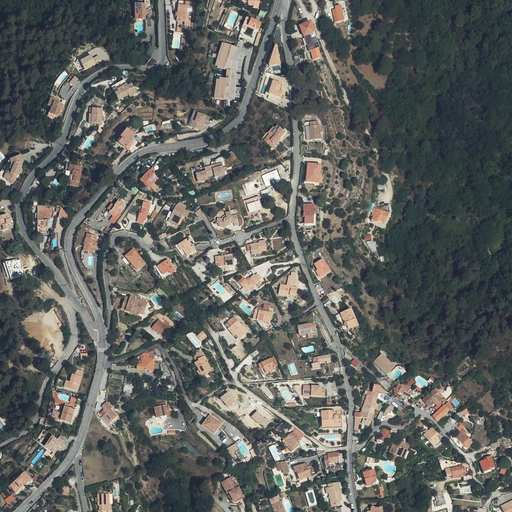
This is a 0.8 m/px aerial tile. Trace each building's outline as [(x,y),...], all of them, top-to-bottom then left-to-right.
[(145,11),(145,6),(144,6),(144,0),(142,0),(133,0),(131,14),(142,16),(143,11),(145,11)] [(185,0),(185,2),(178,1),(175,17),(184,18),(183,22),(188,23),(190,11),(185,10),(186,5),(191,6),(191,0),(185,0)] [(343,2),(336,3),(337,6),(337,8),(335,9),(336,19),(346,18),(343,2)] [(259,21),(248,17),(245,25),(246,26),(247,24),(257,27),(259,21)] [(315,29),(311,20),(301,25),(306,34),(310,31),(315,29)] [(315,29),(310,31),(316,47),(319,45),(322,44),(315,29)] [(310,31),(306,34),(310,50),(316,47),(310,31)] [(227,70),(235,46),(222,43),(215,66),(227,70)] [(281,64),(277,45),(275,45),(269,67),(281,64)] [(316,47),(310,50),(308,50),(312,60),(323,55),(319,45),(316,47)] [(91,55),(81,60),(85,69),(101,61),(99,56),(93,59),(91,55)] [(227,99),(231,70),(227,70),(226,78),(219,78),(219,79),(216,79),(214,98),(227,99)] [(79,73),(73,79),(76,82),(81,76),(79,73)] [(129,98),(137,93),(132,84),(128,86),(124,80),(112,86),(118,100),(124,97),(123,96),(127,94),(129,98)] [(280,90),(282,84),(273,81),(269,94),(282,98),(284,91),(280,90)] [(63,104),(65,98),(60,96),(61,94),(53,91),(50,99),(53,100),(50,109),(55,111),(56,108),(60,110),(62,104),(63,104)] [(91,117),(89,117),(89,123),(102,124),(103,107),(92,106),(91,117)] [(210,117),(198,112),(196,120),(193,119),(191,126),(199,129),(200,126),(202,126),(203,124),(207,126),(210,117)] [(310,142),(321,142),(321,128),(320,128),(320,124),(311,124),(312,128),(310,128),(310,142)] [(262,138),(271,145),(274,142),(275,143),(279,138),(281,139),(287,133),(279,125),(277,128),(275,126),(270,132),(269,131),(262,138)] [(119,142),(125,148),(130,142),(132,143),(136,139),(134,137),(135,135),(132,132),(131,133),(126,129),(120,136),(123,138),(119,142)] [(274,142),(271,145),(273,147),(281,139),(279,138),(275,143),(274,142)] [(18,151),(12,153),(14,162),(12,166),(9,172),(7,176),(13,180),(16,175),(18,175),(19,172),(21,169),(23,164),(22,164),(22,162),(21,162),(19,157),(20,157),(18,151)] [(152,166),(159,156),(155,153),(148,163),(152,166)] [(72,180),(81,181),(82,161),(69,160),(68,167),(73,167),(72,170),(70,169),(70,176),(72,176),(72,180)] [(208,174),(212,173),(216,173),(215,166),(211,167),(211,163),(206,164),(207,167),(208,174)] [(224,164),(215,166),(216,173),(216,175),(226,173),(224,164)] [(145,170),(148,168),(146,166),(139,176),(145,170)] [(307,185),(315,185),(315,182),(321,182),(321,166),(307,166),(307,185)] [(208,174),(207,167),(198,169),(199,178),(208,176),(208,174)] [(150,169),(148,168),(145,170),(139,176),(143,180),(149,173),(153,171),(152,170),(153,169),(151,168),(150,169)] [(149,173),(143,180),(148,183),(149,181),(154,185),(157,181),(152,177),(155,173),(153,171),(149,173)] [(262,210),(257,194),(247,197),(248,202),(246,203),(249,214),(262,210)] [(111,214),(115,209),(116,210),(122,201),(120,200),(116,197),(115,199),(114,198),(110,204),(111,204),(107,210),(107,209),(106,209),(106,211),(111,214)] [(143,200),(141,204),(140,204),(139,203),(137,209),(140,210),(136,219),(143,221),(144,218),(145,219),(152,203),(143,199),(143,200)] [(383,220),(386,210),(373,206),(374,205),(370,204),(371,201),(369,200),(365,212),(370,214),(369,218),(375,220),(376,218),(383,220)] [(173,214),(176,207),(184,212),(182,216),(186,218),(189,212),(187,211),(189,208),(181,204),(177,206),(175,205),(171,213),(173,214)] [(1,219),(13,219),(13,214),(15,214),(15,209),(13,209),(13,205),(0,205),(1,219)] [(307,226),(315,226),(315,207),(304,206),(304,218),(307,218),(307,226)] [(182,216),(184,212),(176,207),(173,214),(171,213),(170,213),(168,218),(171,219),(169,223),(177,227),(182,216)] [(61,208),(58,218),(67,220),(69,211),(61,208)] [(116,210),(115,209),(111,214),(108,218),(113,221),(118,211),(116,210)] [(205,214),(201,209),(196,213),(199,218),(205,214)] [(52,211),(37,211),(38,232),(47,232),(52,211)] [(232,223),(232,220),(237,220),(235,211),(226,213),(226,218),(224,220),(217,220),(217,225),(219,225),(219,227),(221,229),(226,229),(226,226),(228,224),(232,223)] [(94,233),(85,232),(82,249),(90,250),(90,245),(94,246),(97,246),(99,240),(94,240),(94,233)] [(181,250),(185,256),(193,249),(190,244),(188,246),(182,238),(174,246),(179,252),(181,250)] [(266,250),(264,239),(257,240),(257,242),(247,244),(248,250),(251,250),(251,254),(259,253),(258,251),(266,250)] [(371,239),(366,240),(370,251),(371,250),(375,258),(377,258),(376,253),(374,248),(373,244),(371,239)] [(137,270),(145,263),(134,250),(126,256),(137,270)] [(216,267),(230,266),(230,255),(225,255),(225,257),(215,257),(216,267)] [(171,274),(176,271),(169,258),(158,265),(163,273),(168,270),(171,274)] [(321,278),(331,273),(323,261),(315,265),(319,272),(318,273),(321,278)] [(158,265),(156,266),(163,279),(165,277),(163,273),(158,265)] [(289,284),(291,267),(283,273),(282,283),(289,284)] [(241,286),(246,292),(247,291),(252,286),(255,284),(258,281),(262,277),(257,272),(254,275),(253,274),(248,278),(249,279),(245,283),(241,286)] [(241,286),(245,283),(244,283),(238,288),(246,297),(249,294),(247,291),(246,292),(241,286)] [(296,286),(289,284),(282,283),(278,283),(276,295),(288,297),(288,294),(295,295),(296,286)] [(119,308),(122,309),(123,306),(133,308),(136,298),(133,297),(133,295),(123,292),(123,294),(118,293),(115,305),(120,306),(119,308)] [(123,306),(122,309),(136,311),(139,296),(133,295),(133,297),(136,298),(133,308),(123,306)] [(258,322),(270,324),(272,312),(267,311),(267,313),(255,310),(252,321),(258,322)] [(344,332),(359,328),(354,311),(338,316),(342,324),(344,332)] [(150,324),(159,330),(167,319),(163,316),(160,320),(155,317),(150,324)] [(234,333),(232,335),(235,338),(237,336),(240,340),(248,332),(233,318),(226,326),(229,329),(234,333)] [(315,329),(313,321),(296,325),(297,334),(310,332),(309,330),(315,329)] [(271,325),(270,324),(258,322),(257,324),(266,330),(268,330),(270,329),(271,325)] [(196,347),(202,343),(193,331),(187,335),(196,347)] [(204,339),(207,336),(203,331),(199,334),(204,339)] [(192,350),(195,356),(197,356),(196,353),(204,351),(202,347),(192,350)] [(196,362),(198,366),(200,367),(209,365),(204,351),(196,353),(197,356),(195,356),(192,357),(194,363),(196,362)] [(329,354),(328,351),(313,356),(314,358),(313,359),(313,360),(310,361),(312,366),(319,364),(317,360),(325,357),(325,355),(329,354)] [(384,372),(391,365),(380,355),(373,363),(384,372)] [(151,364),(152,358),(150,358),(150,360),(137,358),(137,359),(132,358),(131,366),(134,366),(134,368),(149,371),(150,364),(151,364)] [(158,359),(152,358),(151,364),(158,365),(157,373),(164,374),(162,364),(159,364),(158,359)] [(258,363),(264,375),(275,369),(270,358),(258,363)] [(200,367),(198,366),(195,367),(197,373),(211,369),(209,365),(200,367)] [(394,367),(391,365),(384,372),(387,375),(394,367)] [(65,385),(77,388),(81,370),(75,369),(74,373),(71,372),(70,380),(66,379),(65,385)] [(376,393),(379,383),(372,382),(370,391),(376,393)] [(399,383),(395,391),(399,393),(400,391),(410,397),(413,391),(409,390),(411,387),(403,382),(402,384),(399,383)] [(296,390),(302,390),(307,391),(306,393),(319,394),(319,386),(315,386),(315,384),(297,383),(296,390)] [(423,394),(424,393),(417,385),(415,387),(415,388),(418,390),(418,391),(420,394),(422,392),(423,394)] [(419,396),(423,394),(422,392),(420,394),(418,391),(418,390),(415,388),(414,388),(413,391),(419,396)] [(442,396),(435,388),(423,398),(429,405),(434,401),(438,404),(439,403),(442,406),(448,401),(445,398),(444,400),(441,397),(442,396)] [(72,399),(74,392),(67,390),(65,398),(72,399)] [(369,393),(370,391),(365,390),(362,403),(367,404),(373,406),(375,396),(376,395),(369,393)] [(455,395),(448,401),(450,403),(457,397),(455,395)] [(54,409),(52,415),(63,418),(65,403),(66,400),(61,399),(59,410),(54,409)] [(106,401),(101,405),(104,409),(107,412),(104,415),(110,423),(118,416),(111,408),(112,407),(106,401)] [(450,403),(448,401),(442,406),(439,403),(438,404),(436,407),(440,411),(434,416),(437,420),(453,406),(450,403)] [(65,403),(63,418),(67,419),(69,413),(70,413),(71,405),(65,403)] [(360,409),(355,409),(354,431),(357,431),(358,421),(360,422),(361,416),(361,413),(365,414),(367,404),(362,403),(360,409)] [(168,408),(167,404),(155,407),(157,417),(162,416),(162,418),(169,417),(173,416),(171,409),(170,409),(170,408),(168,408)] [(388,416),(394,406),(390,404),(384,413),(388,416)] [(323,424),(339,423),(339,413),(343,413),(342,408),(322,409),(323,424)] [(216,432),(223,424),(210,414),(204,423),(216,432)] [(215,434),(216,432),(204,423),(202,425),(215,434)] [(391,430),(385,427),(380,438),(385,441),(391,430)] [(432,427),(429,430),(427,432),(424,434),(433,445),(440,440),(437,436),(438,434),(432,427)] [(473,442),(465,433),(467,431),(465,428),(456,435),(467,448),(473,442)] [(291,433),(297,441),(300,439),(294,431),(291,433)] [(300,445),(297,441),(291,433),(282,440),(292,451),(300,445)] [(50,449),(55,453),(64,440),(59,436),(57,439),(52,435),(47,443),(52,447),(50,449)] [(406,449),(407,449),(409,443),(399,439),(396,445),(393,444),(390,452),(398,454),(402,448),(406,449)] [(242,456),(235,444),(227,449),(232,459),(235,457),(233,454),(235,453),(238,458),(242,456)] [(402,448),(398,454),(404,456),(406,449),(402,448)] [(339,460),(338,452),(335,452),(332,452),(325,456),(326,462),(339,460)] [(490,467),(494,466),(490,455),(487,456),(487,458),(480,461),(484,472),(491,470),(490,467)] [(445,459),(439,457),(443,469),(446,469),(448,475),(453,474),(453,479),(463,477),(462,471),(464,471),(464,466),(462,466),(462,462),(460,462),(453,461),(445,459)] [(306,462),(294,466),(295,471),(297,470),(299,479),(306,477),(308,476),(311,475),(308,466),(307,466),(306,462)] [(504,467),(503,466),(500,473),(505,475),(508,466),(505,465),(504,467)] [(377,482),(374,470),(371,471),(370,469),(367,470),(367,471),(363,473),(367,486),(373,485),(372,483),(377,482)] [(9,485),(17,492),(30,478),(28,476),(24,471),(22,473),(9,485)] [(224,471),(214,476),(218,483),(220,482),(222,486),(226,496),(236,492),(234,487),(233,488),(232,486),(233,485),(230,477),(227,478),(224,471)] [(35,482),(41,476),(37,473),(32,478),(35,482)] [(311,475),(308,476),(309,480),(311,482),(317,481),(316,478),(318,473),(311,475)] [(328,501),(330,506),(340,503),(339,499),(341,498),(335,480),(332,481),(333,483),(326,485),(324,485),(326,490),(329,490),(331,500),(328,501)] [(106,497),(106,486),(100,486),(95,487),(96,489),(96,495),(96,497),(97,497),(97,504),(106,504),(106,497)] [(435,500),(437,506),(446,503),(443,492),(437,494),(439,499),(435,500)] [(284,507),(279,496),(269,501),(274,511),(278,510),(278,511),(284,511),(285,511),(284,507)] [(511,511),(511,501),(502,506),(504,511),(511,511)]
